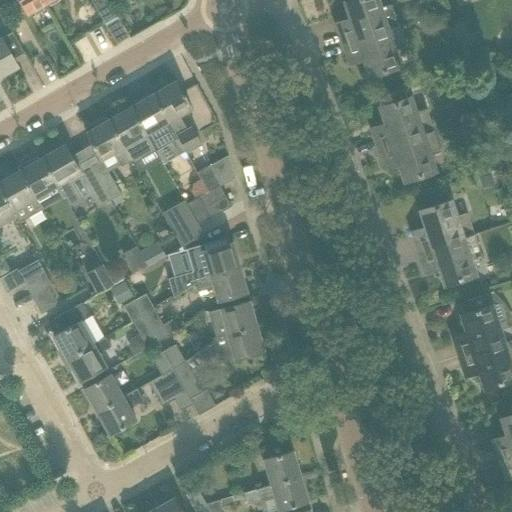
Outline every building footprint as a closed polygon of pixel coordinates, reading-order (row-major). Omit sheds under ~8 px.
[(43,0),(17,0),(14,2),(21,14),(25,11),(27,14),(33,11),(35,15),(44,10),(41,6),(45,4),(43,0)] [(90,0),(104,24),(116,16),(106,0),(90,0)] [(336,23),(343,43),(398,25),(391,4),(380,8),(377,0),(350,0),(344,2),(350,19),(336,23)] [(398,25),(343,43),(350,63),(363,59),(368,76),(398,66),(392,50),(405,46),(398,25)] [(0,76),(17,66),(1,39),(0,39),(0,76)] [(176,81),(153,94),(184,150),(186,153),(201,145),(191,127),(187,129),(179,115),(191,108),(176,81)] [(153,94),(130,107),(155,151),(172,141),(179,154),(184,150),(153,94)] [(372,128),(378,148),(432,131),(425,110),(414,113),(409,97),(379,107),(385,124),(372,128)] [(155,151),(130,107),(108,120),(131,161),(133,164),(155,151)] [(131,161),(108,120),(98,126),(96,122),(85,129),(87,132),(85,133),(95,150),(101,160),(113,153),(120,167),(131,161)] [(432,131),(378,148),(385,168),(398,163),(404,181),(434,171),(428,155),(439,151),(432,131)] [(82,176),(80,172),(64,145),(42,158),(57,185),(64,196),(69,205),(80,199),(71,182),(82,176)] [(196,172),(207,192),(218,185),(219,186),(234,177),(228,156),(227,156),(196,172)] [(64,196),(57,185),(42,158),(31,164),(29,160),(18,167),(20,170),(19,171),(41,210),(64,196)] [(103,164),(93,170),(110,200),(120,194),(103,164)] [(110,200),(93,170),(82,175),(100,206),(110,200)] [(19,171),(0,181),(0,188),(12,211),(19,223),(41,210),(19,171)] [(482,187),(493,183),(490,174),(479,177),(482,187)] [(218,185),(207,192),(186,204),(198,225),(213,216),(231,206),(219,186),(218,185)] [(12,211),(0,188),(0,226),(7,222),(3,216),(12,211)] [(412,232),(419,252),(473,234),(466,213),(454,217),(449,201),(439,204),(420,211),(425,228),(412,232)] [(169,226),(181,247),(199,236),(192,224),(190,225),(185,218),(169,226)] [(473,234),(419,252),(425,272),(438,268),(444,285),(474,275),(468,259),(480,255),(473,234)] [(28,239),(8,245),(13,258),(22,255),(24,261),(34,258),(28,239)] [(140,250),(148,265),(166,255),(158,241),(140,250)] [(202,250),(210,276),(239,267),(232,242),(202,250)] [(121,254),(131,273),(146,265),(136,246),(121,254)] [(17,271),(23,282),(43,270),(37,260),(17,271)] [(4,262),(0,264),(0,278),(10,273),(4,262)] [(85,274),(97,294),(114,285),(102,264),(85,274)] [(239,267),(210,276),(194,281),(197,292),(213,288),(217,301),(247,293),(239,267)] [(23,282),(29,293),(49,281),(43,270),(23,282)] [(29,293),(35,303),(55,292),(49,281),(29,293)] [(124,282),(114,288),(122,302),(132,296),(124,282)] [(55,292),(35,303),(41,314),(61,302),(55,292)] [(145,294),(134,300),(143,316),(154,309),(145,294)] [(466,332),(453,336),(459,356),(511,338),(511,332),(507,317),(496,321),(491,305),(487,294),(466,301),(470,312),(460,315),(466,332)] [(123,306),(132,322),(143,316),(134,300),(123,306)] [(211,338),(212,341),(218,337),(256,326),(249,300),(219,309),(208,312),(215,337),(211,338)] [(53,336),(66,359),(93,344),(81,322),(84,320),(86,311),(81,303),(55,317),(63,330),(53,336)] [(154,309),(143,316),(157,342),(178,331),(172,320),(162,325),(154,309)] [(143,316),(132,322),(109,335),(113,343),(136,330),(146,348),(157,342),(143,316)] [(212,341),(197,352),(205,362),(213,355),(219,360),(227,362),(235,360),(235,359),(264,351),(256,326),(218,337),(212,341)] [(93,344),(66,359),(79,382),(106,367),(98,353),(110,347),(105,337),(93,344)] [(511,338),(459,356),(465,376),(479,372),(484,389),(503,383),(511,379),(511,371),(509,363),(511,362),(511,338)] [(175,346),(164,353),(172,368),(183,362),(175,346)] [(152,359),(161,375),(172,368),(164,353),(152,359)] [(194,381),(183,362),(172,368),(189,399),(200,392),(194,381)] [(172,368),(161,375),(162,375),(148,383),(161,407),(175,399),(182,411),(193,404),(172,368)] [(83,389),(96,412),(123,397),(122,396),(110,374),(83,389)] [(123,397),(96,412),(108,435),(136,420),(129,407),(143,399),(136,388),(122,396),(123,397)] [(220,389),(210,395),(216,405),(226,399),(220,389)] [(493,440),(500,460),(511,455),(511,414),(501,418),(506,436),(493,440)] [(263,459),(270,485),(300,476),(293,451),(263,459)] [(511,455),(500,460),(506,480),(511,477),(511,455)] [(300,476),(270,485),(243,493),(246,504),(259,500),(261,511),(271,511),(307,501),(300,476)] [(186,494),(195,509),(207,505),(197,488),(186,494)] [(181,511),(174,497),(151,510),(151,511),(181,511)]
